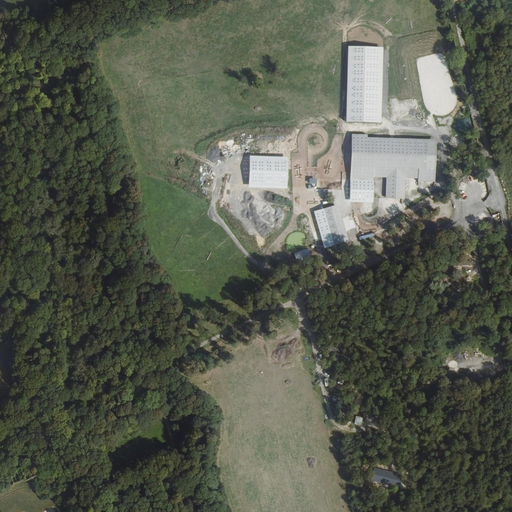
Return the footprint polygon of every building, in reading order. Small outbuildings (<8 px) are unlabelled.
[(349,46),(347,122),(382,122),(384,47),(349,46)] [(459,129),(469,128),(469,119),(458,120),(459,129)] [(446,137),(451,128),(448,126),(442,135),(446,137)] [(353,134),(352,179),(374,180),(374,177),(387,177),(386,198),(405,199),(406,178),(418,178),(418,186),(424,186),(424,182),(437,182),(438,139),(368,137),(368,134),(353,134)] [(289,157),(250,156),(249,187),(287,188),(289,157)] [(309,178),(309,189),(317,189),(317,178),(309,178)] [(339,204),(314,211),(324,248),(349,242),(339,204)] [(492,224),(489,219),(477,226),(479,230),(492,224)] [(332,402),(340,403),(341,394),(334,393),(332,402)] [(356,416),(355,424),(362,426),(363,417),(356,416)] [(39,472),(35,464),(37,462),(38,461),(38,460),(38,459),(38,458),(38,457),(37,456),(36,455),(34,454),(33,454),(32,454),(30,455),(29,456),(28,457),(28,459),(28,460),(30,462),(32,463),(11,473),(10,472),(0,477),(0,490),(4,489),(4,490),(15,485),(14,483),(27,478),(28,480),(37,475),(36,474),(39,472)] [(402,474),(374,467),(371,481),(399,487),(402,474)]
